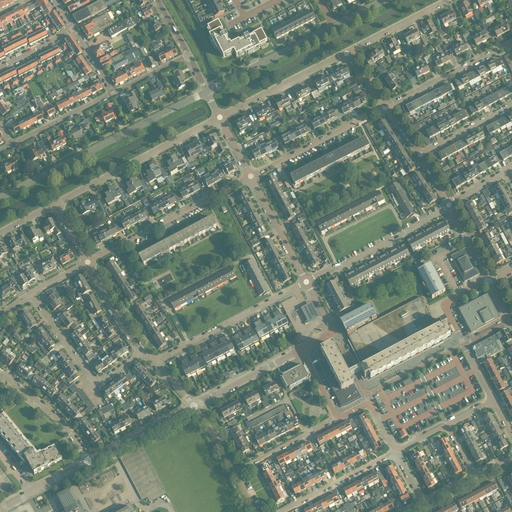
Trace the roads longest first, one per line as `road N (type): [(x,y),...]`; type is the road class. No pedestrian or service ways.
road 1 (tertiary): [(0,197),(206,92)]
road 2 (residential): [(87,262),(251,176)]
road 3 (residential): [(56,204),(219,117)]
road 4 (residential): [(153,363),(307,282)]
road 5 (residential): [(142,352),(95,380),(30,294)]
road 6 (residential): [(307,282),(448,205)]
road 7 (residential): [(251,176),(385,107)]
road 8 (tertiary): [(206,92),(333,26)]
road 9 (residential): [(385,107),(511,41)]
road 10 (residential): [(219,117),(345,53)]
road 11 (residential): [(283,511),(396,447)]
road 12 (residential): [(90,461),(0,373)]
